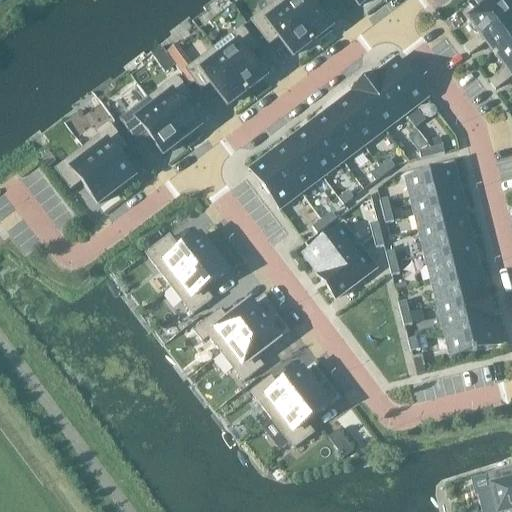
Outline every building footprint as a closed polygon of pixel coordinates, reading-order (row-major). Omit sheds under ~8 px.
[(279,0),(279,1),(312,44),(313,43),(312,42),(317,39),(319,42),(331,33),(312,7),(321,0),(279,0)] [(480,36),(483,40),(511,18),(511,19),(511,6),(507,0),(495,0),(496,0),(495,0),(474,0),(468,5),(476,15),(468,21),(480,36)] [(279,1),(251,22),(266,42),(276,35),(293,57),(309,44),(310,45),(312,44),(279,1)] [(483,40),(480,36),(463,49),(469,56),(485,44),(494,56),(493,56),(495,58),(511,44),(511,19),(511,18),(483,40)] [(237,46),(221,58),(220,59),(246,94),(248,93),(247,91),(264,79),(247,57),(257,49),(242,29),(230,38),(237,46)] [(511,44),(495,58),(496,60),(497,59),(506,71),(498,77),(503,84),(511,78),(509,74),(511,71),(511,44)] [(245,95),(246,94),(220,59),(221,58),(214,50),(185,72),(201,92),(211,84),(228,106),(244,94),(245,95)] [(426,99),(397,61),(376,77),(375,76),(374,76),(404,116),(426,99)] [(383,131),(404,116),(374,76),(354,92),(383,131)] [(503,84),(498,77),(489,83),(495,91),(503,84)] [(182,141),(198,129),(181,106),(192,99),(176,79),(148,100),(180,143),(182,142),(182,141)] [(334,108),(363,147),(383,131),(354,92),(353,92),(354,93),(334,108)] [(179,144),(180,143),(148,100),(120,121),(135,142),(145,134),(162,156),(179,143),(179,144)] [(342,163),(363,147),(334,108),(313,124),(342,163)] [(321,178),(342,163),(313,124),(292,140),(321,178)] [(117,191),(116,191),(133,178),(116,156),(126,148),(109,125),(97,134),(100,137),(83,150),(115,192),(117,191)] [(300,194),(321,178),(292,140),(271,156),(300,194)] [(430,150),(432,158),(444,155),(442,147),(430,150)] [(114,193),(115,192),(83,150),(55,171),(70,191),(80,183),(97,205),(113,193),(114,193)] [(432,158),(430,150),(418,153),(420,161),(432,158)] [(279,210),(300,194),(271,156),(250,172),(279,210)] [(379,169),(384,176),(394,168),(389,162),(379,169)] [(406,180),(412,206),(459,194),(452,168),(406,180)] [(384,176),(379,169),(370,176),(375,183),(384,176)] [(338,200),(343,207),(352,200),(348,193),(338,200)] [(412,206),(419,232),(465,220),(459,194),(412,206)] [(382,214),(390,212),(387,200),(379,202),(382,214)] [(390,212),(382,214),(385,225),(393,223),(390,212)] [(321,222),(326,228),(336,221),(331,214),(321,222)] [(425,257),(472,245),(465,220),(419,232),(425,257)] [(326,228),(321,222),(312,229),(317,235),(326,228)] [(372,238),(380,236),(377,224),(369,226),(372,238)] [(318,277),(319,278),(358,248),(342,227),(303,256),(319,276),(318,277)] [(380,236),(372,238),(375,249),(383,247),(380,236)] [(213,256),(211,254),(199,238),(176,255),(165,240),(145,255),(170,288),(213,256)] [(472,245),(425,257),(431,282),(478,270),(472,245)] [(358,248),(319,278),(335,300),(374,270),(358,248)] [(388,266),(396,264),(393,252),(385,254),(388,266)] [(214,257),(213,256),(170,288),(191,316),(211,301),(204,291),(226,274),(213,258),(214,257)] [(391,277),(399,275),(396,264),(388,266),(391,277)] [(431,282),(438,307),(486,295),(485,294),(484,294),(478,270),(431,282)] [(486,295),(438,307),(444,332),(492,320),(486,295)] [(400,316),(408,314),(405,303),(398,305),(400,316)] [(264,322),(263,321),(262,321),(249,305),(227,322),(219,312),(193,332),(202,343),(208,338),(221,355),(264,322)] [(408,314),(400,316),(403,328),(411,326),(408,314)] [(492,320),(444,332),(451,358),(497,347),(491,321),(492,321),(492,320)] [(265,324),(264,322),(221,355),(242,383),(262,368),(255,358),(277,341),(264,324),(265,324)] [(415,340),(407,342),(410,353),(418,351),(415,340)] [(314,390),(313,388),(300,372),(278,389),(270,379),(250,394),(272,422),(314,390)] [(315,391),(314,390),(272,422),(293,450),(313,435),(305,425),(328,408),(315,391)] [(339,432),(329,440),(344,460),(355,452),(339,432)] [(511,511),(511,469),(487,476),(489,488),(490,490),(495,511),(511,511)]
